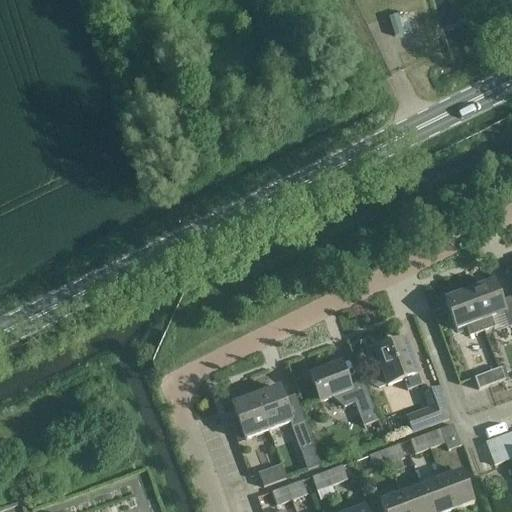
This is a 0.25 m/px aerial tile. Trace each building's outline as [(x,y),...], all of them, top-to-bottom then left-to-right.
[(297,65),(320,58),(315,42),(292,49),(297,65)] [(494,284),(469,294),(484,333),(494,329),(491,321),(505,315),(510,330),(511,329),(511,299),(501,303),(494,284)] [(470,339),(484,333),(469,294),(445,303),(456,333),(466,329),(470,339)] [(375,354),(380,369),(372,373),(369,378),(373,387),(378,390),(387,386),(387,388),(404,382),(408,392),(421,387),(405,343),(375,354)] [(378,424),(367,396),(360,377),(346,382),(341,367),(310,378),(320,405),(333,400),(344,410),(355,406),(363,429),(378,424)] [(478,392),(505,383),(500,371),(474,380),(478,392)] [(255,399),(268,433),(291,425),(278,390),(255,399)] [(406,419),(412,435),(449,421),(438,391),(424,397),(429,411),(406,419)] [(268,433),(255,399),(232,407),(245,442),(268,433)] [(304,425),(291,430),(299,452),(313,447),(304,425)] [(445,447),(447,453),(461,448),(453,427),(425,438),(430,452),(445,447)] [(511,447),(508,437),(497,441),(505,463),(511,460),(511,447)] [(414,458),(430,452),(425,438),(409,444),(414,458)] [(497,441),(486,445),(494,467),(505,463),(497,441)] [(384,453),(389,467),(390,467),(393,476),(404,472),(401,463),(405,462),(400,448),(384,453)] [(384,453),(355,464),(360,478),(389,467),(384,453)] [(258,477),(263,489),(286,481),(281,468),(258,477)] [(342,469),(327,475),(332,487),(347,482),(342,469)] [(438,473),(441,481),(452,511),(455,511),(474,505),(462,474),(451,478),(448,469),(438,473)] [(316,493),(332,487),(327,475),(312,481),(316,493)] [(429,511),(452,511),(441,481),(421,489),(429,511)] [(287,489),(292,502),(307,497),(302,483),(287,489)] [(292,502),(287,489),(272,494),(277,508),(292,502)] [(406,511),(429,511),(421,489),(400,497),(406,511)] [(406,511),(400,497),(380,504),(382,511),(406,511)]
